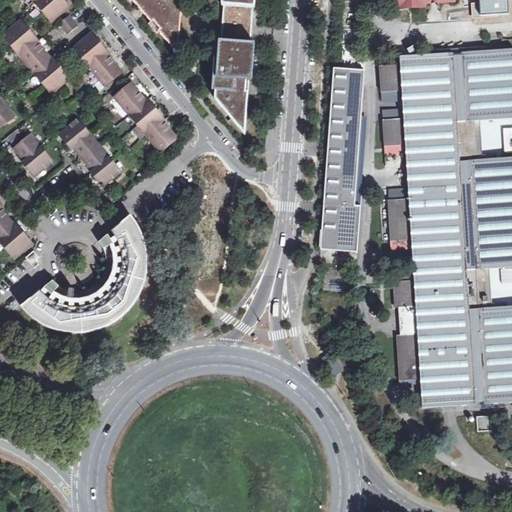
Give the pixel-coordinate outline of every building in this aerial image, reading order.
[(33,0),(52,22),(70,7),(63,0),(33,0)] [(132,0),(138,7),(141,4),(154,20),(151,22),(173,48),(179,42),(183,2),(181,0),(132,0)] [(222,0),(222,6),(224,6),(221,42),(219,42),(218,60),(215,60),(213,91),(216,91),(215,99),(246,135),(249,93),(246,93),(247,81),(250,81),(252,44),(250,44),(253,8),(255,8),(255,0),(222,0)] [(60,24),(68,35),(78,26),(70,16),(60,24)] [(22,22),(4,37),(52,94),(70,79),(52,58),(51,59),(39,46),(41,45),(22,22)] [(92,34),(74,49),(106,86),(122,73),(110,58),(112,57),(92,34)] [(458,160),(478,159),(477,146),(468,147),(467,134),(477,133),(476,120),(511,117),(511,51),(511,50),(463,53),(463,55),(454,56),(454,53),(404,57),(404,70),(399,70),(399,66),(380,67),(382,91),(400,90),(400,87),(406,87),(408,123),(402,123),(402,120),(383,121),(386,156),(410,154),(410,163),(458,160)] [(334,69),(321,250),(357,253),(361,206),(355,206),(365,71),(334,69)] [(132,84),(115,98),(161,152),(177,139),(165,125),(167,123),(145,97),(144,98),(132,84)] [(382,91),(382,102),(401,100),(400,90),(382,91)] [(0,97),(0,128),(15,116),(0,97)] [(383,111),(383,121),(402,120),(402,110),(383,111)] [(78,120),(60,135),(71,148),(73,147),(93,172),(92,173),(103,187),(121,172),(78,120)] [(511,129),(502,130),(504,154),(511,153),(511,129)] [(8,139),(11,143),(22,135),(18,130),(8,139)] [(467,134),(468,147),(477,146),(477,133),(467,134)] [(35,177),(53,162),(31,136),(15,149),(26,162),(24,163),(35,177)] [(477,281),(476,270),(486,269),(511,266),(511,157),(478,159),(458,160),(465,282),(477,281)] [(413,285),(465,282),(458,160),(410,163),(413,203),(408,204),(408,200),(388,201),(391,250),(411,249),(413,281),(413,285)] [(388,201),(408,200),(407,189),(388,190),(388,201)] [(0,205),(0,240),(15,259),(33,244),(15,224),(14,225),(3,211),(4,210),(0,205)] [(130,213),(113,229),(100,239),(106,247),(109,268),(95,285),(72,289),(51,279),(20,305),(33,320),(69,333),(104,326),(131,306),(146,272),(143,237),(138,227),(130,213)] [(26,258),(34,268),(39,264),(36,261),(39,258),(34,252),(26,258)] [(477,281),(479,309),(488,309),(486,269),(476,270),(477,281)] [(477,281),(465,282),(413,285),(413,281),(393,282),(395,307),(399,307),(401,337),(397,337),(400,380),(419,379),(419,375),(425,375),(427,408),(476,404),(476,402),(484,402),(485,404),(511,402),(511,307),(488,309),(479,309),(477,281)] [(490,417),(477,418),(478,432),(491,431),(490,417)]
